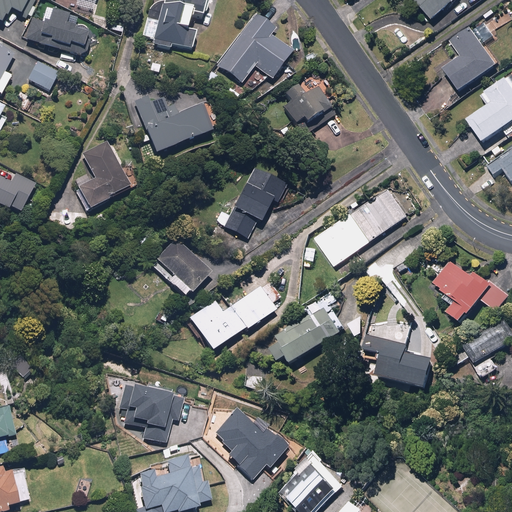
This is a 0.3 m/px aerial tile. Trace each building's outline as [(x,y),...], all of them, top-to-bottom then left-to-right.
[(0,0),(0,26),(2,22),(3,23),(7,15),(17,21),(19,19),(24,22),(35,0),(0,0)] [(151,42),(150,43),(152,44),(150,48),(168,53),(169,51),(190,57),(196,36),(186,33),(190,20),(200,23),(206,2),(205,2),(205,0),(162,0),(162,4),(154,6),(147,13),(140,39),(151,42)] [(407,0),(407,1),(430,26),(457,1),(455,0),(407,0)] [(84,41),(85,38),(82,34),(78,31),(75,31),(71,33),(70,34),(63,31),(67,17),(46,10),(42,26),(30,22),(23,44),(36,48),(35,50),(57,56),(77,61),(84,58),(87,48),(84,41)] [(254,17),(215,67),(240,87),(253,70),(271,83),(293,55),(270,37),(274,32),(254,17)] [(440,74),(457,97),(495,70),(494,68),(498,65),(484,45),(493,39),(483,25),(471,34),(469,30),(448,45),(459,60),(440,74)] [(0,98),(10,79),(3,75),(13,58),(0,51),(0,98)] [(36,65),(26,83),(48,94),(58,76),(36,65)] [(464,125),(480,149),(511,127),(511,96),(502,82),(482,96),(490,108),(464,125)] [(295,89),(282,98),(285,104),(281,107),(283,110),(281,111),(293,129),(294,128),(301,139),(334,117),(316,90),(302,100),(295,89)] [(142,134),(152,160),(209,139),(207,134),(215,130),(205,105),(175,117),(172,108),(164,111),(161,102),(149,107),(146,100),(132,105),(143,134),(142,134)] [(105,203),(128,192),(105,144),(79,157),(92,184),(74,192),(85,216),(106,206),(105,203)] [(511,150),(484,169),(492,181),(501,175),(511,190),(511,189),(511,150)] [(222,230),(221,231),(245,243),(254,227),(257,229),(270,204),(276,206),(285,189),(252,172),(227,219),(219,215),(213,225),(222,230)] [(0,181),(0,210),(6,214),(8,211),(18,217),(34,187),(14,177),(9,186),(0,181)] [(333,272),(407,221),(386,191),(312,242),(333,272)] [(209,278),(173,245),(150,268),(168,284),(165,287),(179,301),(185,295),(189,299),(209,278)] [(471,279),(450,262),(428,290),(452,308),(443,319),(457,329),(477,304),(495,318),(510,298),(492,284),(489,289),(473,277),(471,279)] [(213,304),(185,324),(208,357),(242,334),(243,337),(275,315),(270,307),(280,300),(269,285),(222,317),(213,304)] [(235,286),(221,295),(227,303),(241,294),(235,286)] [(288,371),(339,340),(335,334),(339,332),(333,322),(331,324),(324,313),(296,329),(295,327),(274,339),(278,347),(267,354),(275,369),(284,364),(288,371)] [(359,320),(347,328),(355,339),(367,331),(359,320)] [(376,340),(365,337),(359,360),(377,365),(372,385),(421,398),(430,364),(404,357),(411,329),(381,321),(376,340)] [(511,336),(503,322),(463,347),(462,345),(448,354),(457,368),(466,362),(472,371),(474,369),(482,382),(496,373),(488,360),(511,345),(511,336)] [(182,400),(124,386),(120,405),(127,407),(122,425),(145,430),(142,440),(165,445),(169,427),(176,428),(182,400)] [(0,443),(5,443),(1,427),(12,425),(8,409),(0,410),(0,443)] [(262,436),(235,411),(214,435),(232,450),(227,455),(255,479),(266,466),(270,469),(288,449),(267,430),(262,436)] [(294,479),(276,496),(290,511),(319,511),(342,492),(312,458),(292,476),(294,479)] [(456,511),(403,459),(368,494),(385,511),(456,511)] [(183,469),(181,460),(167,464),(170,476),(154,480),(152,473),(137,476),(143,505),(137,507),(138,511),(191,511),(202,500),(209,498),(206,484),(199,486),(194,467),(183,469)] [(0,511),(4,511),(16,509),(15,507),(27,504),(18,471),(7,474),(8,477),(2,478),(0,472),(0,511)]
